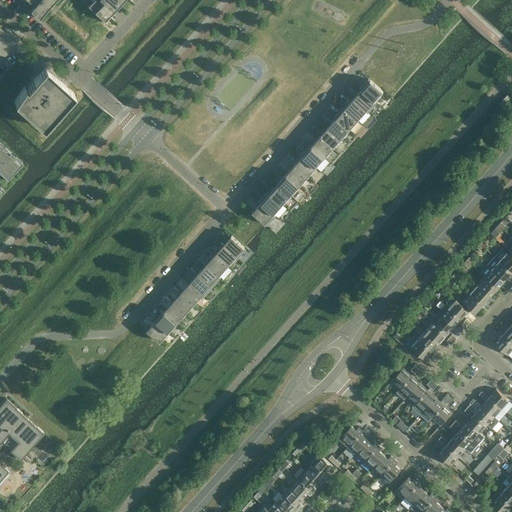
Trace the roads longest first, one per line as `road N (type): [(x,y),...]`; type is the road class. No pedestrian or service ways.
road 1 (secondary): [(511,148),(357,321),(329,341)]
road 2 (secondary): [(345,360),(369,320),(511,159)]
road 3 (tertiary): [(0,302),(149,135)]
road 4 (tertiary): [(138,126),(0,280)]
road 5 (residential): [(486,511),(332,375)]
road 6 (residential): [(227,207),(362,62)]
road 7 (secondary): [(303,369),(186,511)]
road 8 (tertiary): [(149,135),(270,0)]
road 9 (secondary): [(196,511),(274,424),(318,388)]
road 10 (tertiary): [(252,0),(138,126)]
road 11 (residential): [(136,315),(227,207)]
road 12 (residential): [(494,361),(461,396),(438,375),(469,340)]
